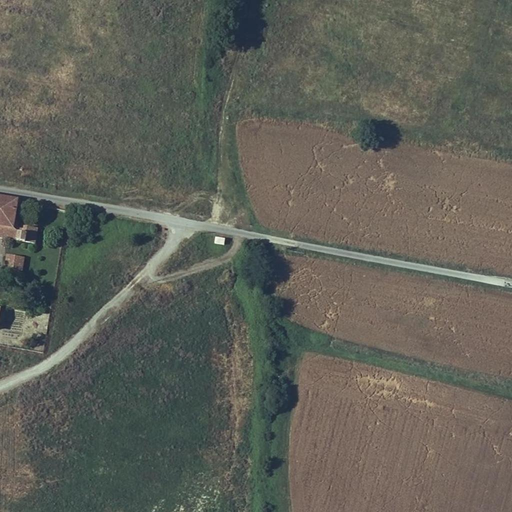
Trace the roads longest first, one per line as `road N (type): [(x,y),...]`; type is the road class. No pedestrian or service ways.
road 1 (unclassified): [(511,285),(0,190)]
road 2 (track): [(0,384),(63,353),(170,247),(182,220)]
